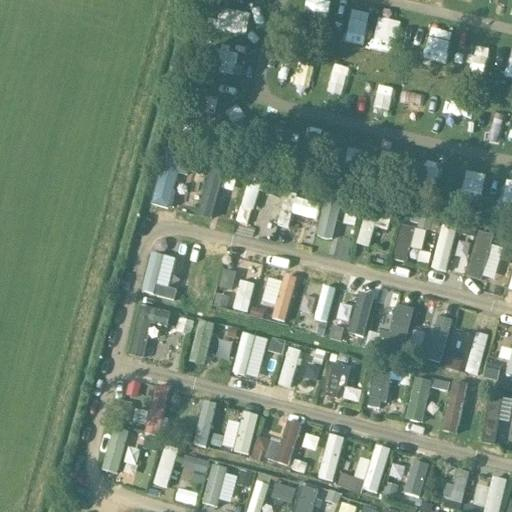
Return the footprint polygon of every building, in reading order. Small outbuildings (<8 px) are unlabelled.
[(319,0),(308,0),(298,27),(322,36),(333,5),(319,0)] [(244,35),(249,18),(220,10),(215,27),(244,35)] [(373,52),(396,55),(401,24),(378,20),(373,52)] [(425,62),(446,65),(451,32),(430,29),(425,62)] [(235,66),(236,66),(241,57),(213,44),(203,65),(229,77),(235,66)] [(290,67),(287,84),(308,88),(311,70),(290,67)] [(358,104),(384,110),(388,94),(362,88),(358,104)] [(426,117),(433,98),(416,92),(409,111),(426,117)] [(202,113),(201,124),(214,126),(216,114),(202,113)] [(160,167),(152,205),(170,208),(178,171),(160,167)] [(206,180),(195,216),(211,221),(222,185),(206,180)] [(503,206),(511,208),(511,188),(508,187),(503,206)] [(245,192),(238,222),(249,225),(256,194),(245,192)] [(296,196),(291,214),(316,220),(321,202),(296,196)] [(326,200),(316,238),(332,242),(342,205),(326,200)] [(369,248),(374,227),(362,224),(357,246),(369,248)] [(410,249),(423,252),(426,231),(400,226),(394,262),(407,265),(410,249)] [(467,278),(483,281),(492,235),(476,232),(467,278)] [(443,284),(455,239),(440,236),(429,281),(443,284)] [(142,293),(169,299),(178,260),(151,253),(142,293)] [(193,304),(210,307),(219,259),(202,256),(193,304)] [(263,302),(275,306),(271,320),(285,324),(296,282),(270,275),(263,302)] [(240,281),(232,309),(247,313),(255,286),(240,281)] [(324,284),(309,335),(323,338),(338,287),(324,284)] [(358,292),(346,335),(364,340),(375,297),(358,292)] [(401,355),(414,310),(395,305),(387,337),(376,334),(372,346),(401,355)] [(146,359),(150,325),(169,327),(171,311),(137,307),(131,357),(146,359)] [(421,358),(438,365),(454,323),(438,316),(421,358)] [(191,335),(193,321),(179,319),(177,334),(191,335)] [(200,322),(188,363),(204,367),(215,326),(200,322)] [(478,376),(488,337),(475,334),(465,373),(478,376)] [(241,335),(234,375),(260,379),(267,339),(241,335)] [(283,356),(286,343),(273,340),(269,353),(283,356)] [(289,348),(278,386),(291,390),(302,352),(289,348)] [(344,400),(348,366),(331,364),(326,398),(344,400)] [(432,422),(436,405),(424,402),(429,383),(414,379),(405,416),(432,422)] [(374,380),(366,406),(381,411),(389,385),(374,380)] [(150,387),(148,435),(164,436),(166,387),(150,387)] [(341,399),(359,403),(362,392),(344,388),(341,399)] [(470,405),(472,390),(449,388),(444,436),(457,437),(460,404),(470,405)] [(496,446),(506,413),(511,414),(511,399),(495,394),(481,441),(496,446)] [(204,401),(193,445),(206,448),(217,405),(204,401)] [(222,448),(251,453),(257,416),(243,413),(241,425),(226,422),(222,448)] [(291,469),(300,425),(286,422),(281,444),(257,439),(253,460),(263,462),(262,462),(291,469)] [(101,471),(118,475),(129,433),(113,428),(101,471)] [(317,478),(333,483),(346,441),(331,436),(317,478)] [(356,478),(366,481),(363,491),(378,495),(390,450),(375,446),(371,463),(360,460),(356,478)] [(166,489),(179,454),(165,449),(153,485),(166,489)] [(136,484),(149,487),(156,455),(143,452),(136,484)] [(207,475),(211,463),(183,455),(180,467),(207,475)] [(420,499),(428,465),(412,461),(404,495),(420,499)] [(211,465),(205,505),(221,508),(227,467),(211,465)] [(444,501),(465,503),(468,472),(456,471),(455,486),(445,485),(444,501)] [(248,511),(261,511),(272,477),(260,474),(248,511)] [(342,475),(338,487),(360,494),(364,482),(342,475)] [(492,477),(489,489),(479,486),(473,506),(485,509),(484,511),(499,511),(508,482),(492,477)] [(275,484),(272,498),(293,503),(296,488),(275,484)] [(294,511),(311,511),(312,506),(316,506),(319,491),(300,487),(294,511)] [(180,489),(177,500),(196,505),(199,494),(180,489)]
